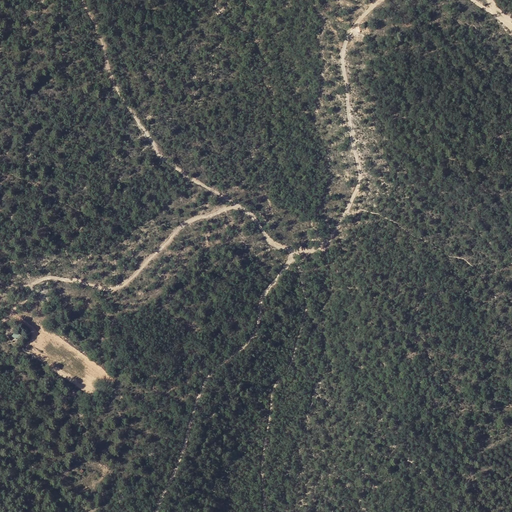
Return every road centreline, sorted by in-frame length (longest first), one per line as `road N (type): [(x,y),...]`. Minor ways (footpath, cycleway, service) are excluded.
road 1 (track): [(158,511),(213,372),(255,336),(263,296),(295,251),(320,248),(341,226),(362,173),(339,54),(348,32),(381,0)]
road 2 (track): [(0,325),(44,280),(115,289),(154,260),(175,231),(232,207),(295,251)]
road 3 (track): [(239,206),(158,155),(110,68),(85,0)]
